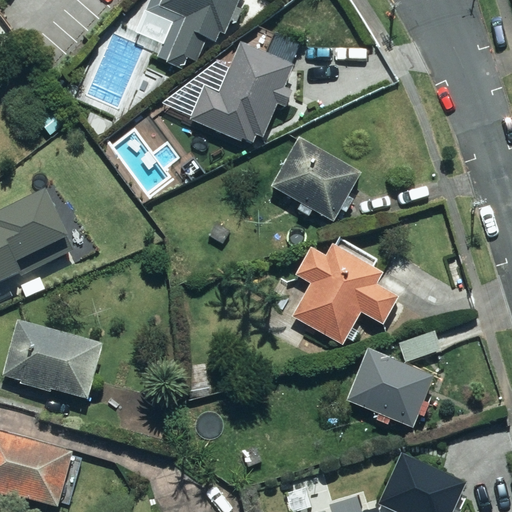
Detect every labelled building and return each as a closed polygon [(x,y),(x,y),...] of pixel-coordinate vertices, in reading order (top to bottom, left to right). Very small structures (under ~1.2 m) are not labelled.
[(245,0),(153,0),(148,12),(176,25),(162,55),(189,67),(192,60),(200,64),(211,40),(220,44),(226,31),(230,33),(235,22),(239,23),(246,9),(243,7),(245,0)] [(262,135),(267,138),(282,105),(289,108),(298,89),(291,86),(300,67),(294,64),(303,44),(262,25),(252,46),(246,43),(223,93),(209,86),(194,119),(256,148),(262,135)] [(77,119),(62,101),(36,122),(51,140),(77,119)] [(306,137),(277,187),(306,204),(302,210),(313,217),(318,210),(339,222),(346,210),(351,213),(359,200),(354,197),(368,173),(306,137)] [(54,189),(0,213),(0,281),(29,268),(24,258),(75,235),(54,189)] [(239,231),(222,217),(207,235),(224,249),(239,231)] [(317,286),(299,318),(346,345),(365,313),(388,326),(405,296),(382,283),(388,273),(378,267),(382,260),(342,237),(331,254),(316,245),(299,275),(317,286)] [(109,343),(22,319),(6,377),(93,401),(109,343)] [(438,331),(407,341),(413,360),(445,350),(443,343),(462,337),(459,328),(439,334),(438,331)] [(395,419),(417,428),(423,415),(429,417),(435,402),(429,400),(439,376),(372,348),(350,399),(382,413),(379,420),(392,426),(395,419)] [(76,450),(0,429),(0,488),(61,505),(76,450)] [(408,455),(382,501),(401,511),(384,511),(383,508),(369,511),(366,511),(360,493),(329,504),(331,511),(463,511),(465,509),(458,506),(470,484),(441,467),(438,471),(408,455)]
